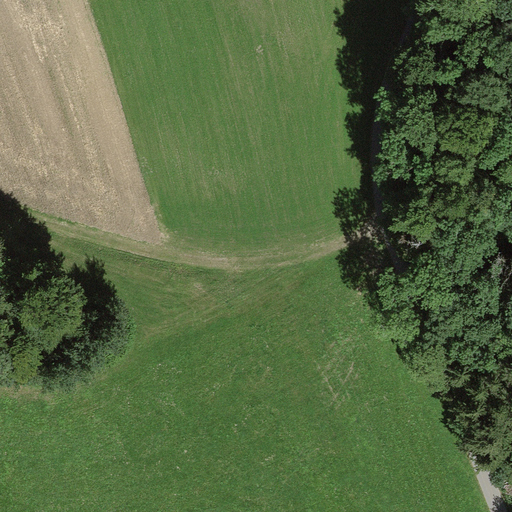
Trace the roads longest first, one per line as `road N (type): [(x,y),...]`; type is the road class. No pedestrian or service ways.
road 1 (residential): [(423,0),(385,101),(382,191),(502,511)]
road 2 (track): [(388,215),(325,245),(245,265),(120,244),(0,207)]
